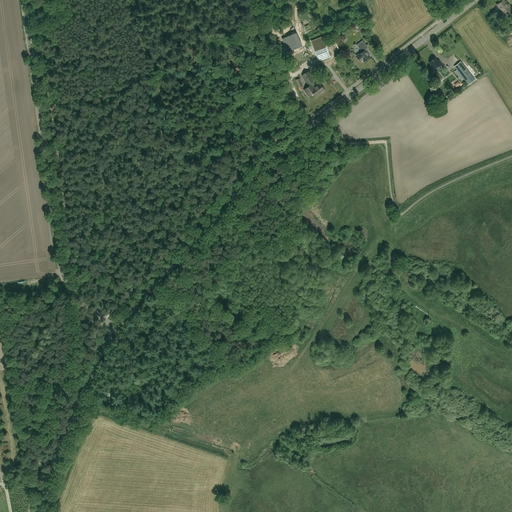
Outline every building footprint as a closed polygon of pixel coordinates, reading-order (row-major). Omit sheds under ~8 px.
[(504,16),(511,9),(511,8),(509,4),(508,5),(504,0),(503,0),(497,5),(501,10),(500,11),(504,16)] [(498,29),(504,25),(505,24),(498,14),(491,19),(498,29)] [(295,33),(285,38),(291,50),(301,46),(295,33)] [(329,56),(322,38),(312,42),(318,60),(329,56)] [(364,61),(370,57),(364,48),(367,46),(363,40),(357,45),(362,52),(359,54),(359,55),(357,57),(360,62),(363,60),(364,61)] [(437,71),(440,69),(444,66),(439,60),(438,61),(435,57),(430,61),(430,62),(429,63),(433,68),(434,67),(437,71)] [(468,85),(475,80),(461,62),(454,67),(468,85)] [(309,85),(313,82),(315,81),(309,71),(302,75),(308,86),(309,85)] [(315,96),(324,89),(320,83),(316,86),(313,82),(309,85),(309,86),(304,90),(306,93),(309,96),(313,93),(315,96)] [(263,321),(266,320),(263,313),(255,316),(260,327),(264,325),(263,321)]
